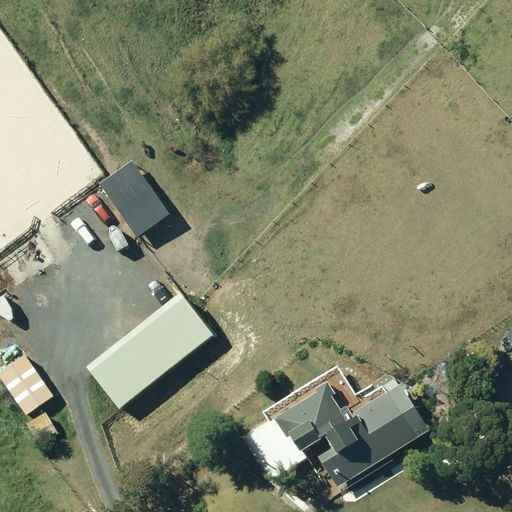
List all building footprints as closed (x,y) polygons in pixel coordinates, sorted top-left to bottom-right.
[(107,222),(86,195),(38,234),(59,261),(107,222)] [(38,249),(41,247),(27,230),(15,240),(9,233),(0,239),(0,286),(9,279),(16,288),(48,262),(38,249)] [(24,304),(14,289),(0,298),(0,319),(1,321),(24,304)] [(96,373),(125,409),(218,336),(190,300),(96,373)] [(2,376),(30,415),(57,396),(29,356),(2,376)] [(321,449),(343,486),(422,439),(395,393),(358,416),(353,408),(349,411),(339,396),(342,395),(335,383),(323,391),(325,395),(284,419),(295,438),(300,435),(311,454),(321,449)] [(30,424),(42,444),(61,432),(50,413),(30,424)]
